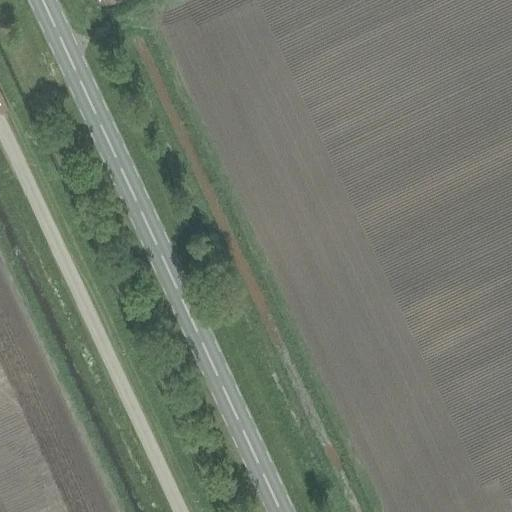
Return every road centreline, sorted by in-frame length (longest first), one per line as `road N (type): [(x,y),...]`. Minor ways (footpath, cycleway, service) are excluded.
road 1 (primary): [(269,511),(32,0)]
road 2 (unclassified): [(186,511),(0,113)]
